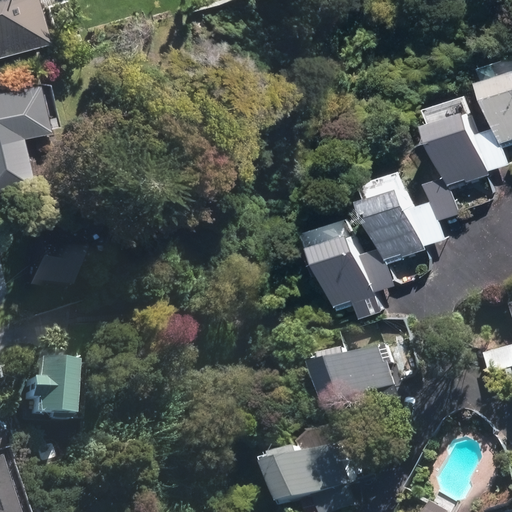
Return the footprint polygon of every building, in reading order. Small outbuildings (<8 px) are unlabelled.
[(0,0),(0,54),(32,45),(18,0),(0,0)] [(511,142),(511,64),(478,76),(501,146),(511,142)] [(21,93),(0,98),(0,189),(16,186),(4,138),(31,132),(21,93)] [(488,176),(465,105),(425,118),(448,189),(488,176)] [(426,251),(403,180),(363,193),(386,264),(426,251)] [(374,296),(351,226),(311,239),(334,309),(374,296)] [(92,254),(38,241),(27,284),(81,297),(92,254)] [(358,349),(331,356),(343,403),(402,388),(391,347),(359,355),(358,349)] [(77,362),(35,360),(32,411),(74,414),(77,362)] [(349,446),(290,463),(301,501),(326,494),(329,506),(359,497),(355,485),(360,484),(349,446)] [(0,511),(18,511),(1,459),(0,459),(0,511)] [(450,511),(435,503),(429,511),(450,511)]
